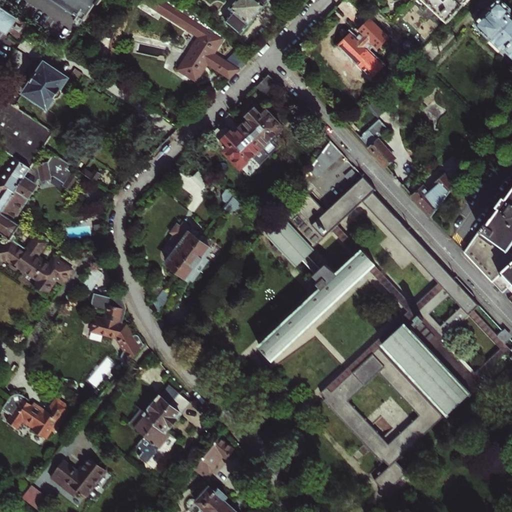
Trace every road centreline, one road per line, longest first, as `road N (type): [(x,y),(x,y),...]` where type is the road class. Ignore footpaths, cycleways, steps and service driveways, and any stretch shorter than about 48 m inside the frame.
road 1 (residential): [(284,511),(264,452),(170,352),(136,295),(120,246),(120,206),(268,57)]
road 2 (residential): [(511,319),(268,57)]
